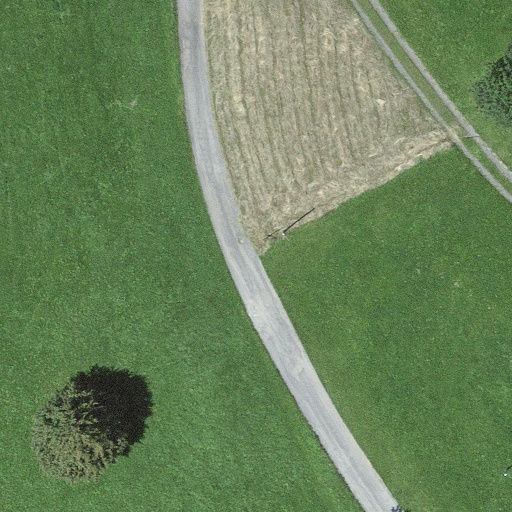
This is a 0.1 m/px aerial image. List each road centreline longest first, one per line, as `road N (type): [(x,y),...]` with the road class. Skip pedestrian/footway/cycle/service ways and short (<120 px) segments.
road 1 (track): [(201,0),(206,94),(242,250),(385,511)]
road 2 (track): [(361,0),(463,142),(511,188)]
